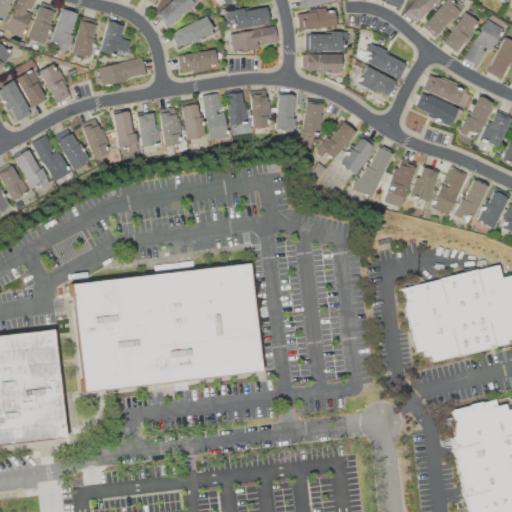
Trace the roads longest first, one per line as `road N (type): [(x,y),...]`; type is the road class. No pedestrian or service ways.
road 1 (residential): [(0,151),(82,107),(290,80),(511,181)]
road 2 (residential): [(386,425),(101,457),(58,474),(0,480)]
road 3 (residential): [(511,93),(430,52),(385,12),(350,8)]
road 4 (residential): [(167,92),(160,51),(144,23),(81,0)]
